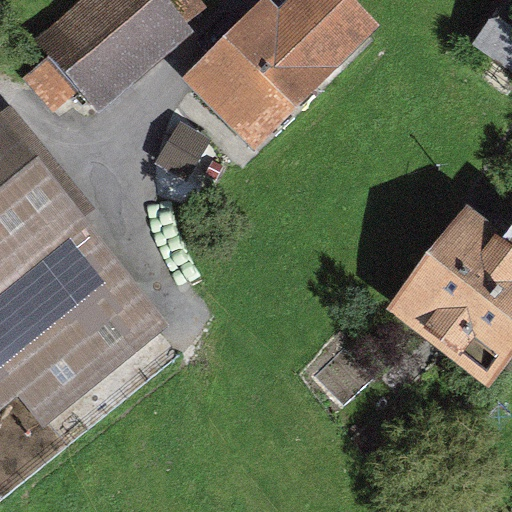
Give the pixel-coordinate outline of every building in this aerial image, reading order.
[(203,0),(73,0),(48,20),(115,105),(221,21),(203,0)] [(314,0),(308,6),(302,0),(277,0),(202,73),(281,152),(413,21),(392,0),(314,0)] [(511,12),(496,37),(511,47),(511,12)] [(16,72),(0,84),(0,417),(42,385),(71,422),(206,319),(16,72)] [(511,258),(477,228),(400,317),(487,392),(511,363),(511,258)]
